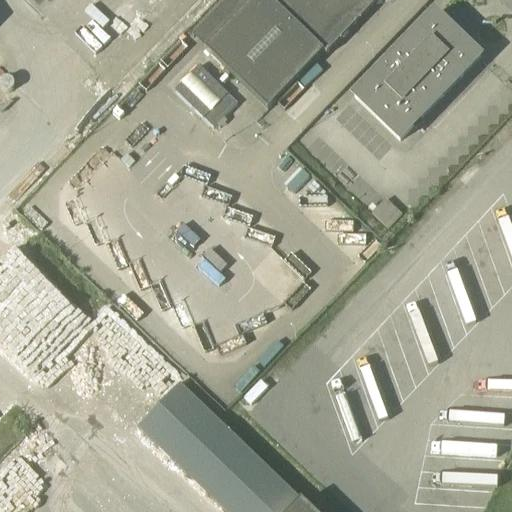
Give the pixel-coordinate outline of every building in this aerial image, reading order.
[(61,0),(55,6),(93,47),(143,0),(61,0)] [(254,0),(206,51),(268,111),(324,53),(327,56),(381,0),(254,0)] [(421,121),(479,61),(481,59),(464,42),(466,41),(447,23),(446,25),(435,15),(355,99),(400,143),(414,129),(417,132),(424,124),(421,121)] [(214,130),(216,128),(237,106),(199,69),(175,92),(214,130)] [(388,231),(402,217),(386,202),(372,216),(388,231)] [(138,430),(223,511),(311,511),(180,387),(138,430)] [(70,511),(61,503),(51,511),(70,511)]
